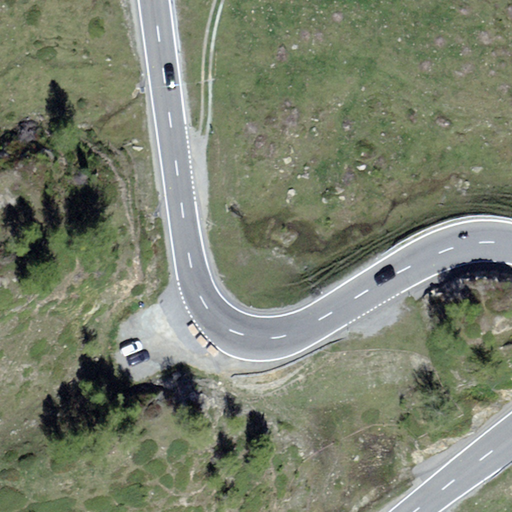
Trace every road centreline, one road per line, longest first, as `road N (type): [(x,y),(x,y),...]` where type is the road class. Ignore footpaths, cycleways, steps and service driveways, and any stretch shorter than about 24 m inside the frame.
road 1 (primary): [(511,243),(439,252),(278,336),(225,324),(204,301),(191,263),(154,0)]
road 2 (track): [(183,209),(201,167),(219,0)]
road 3 (primary): [(415,511),(511,436)]
